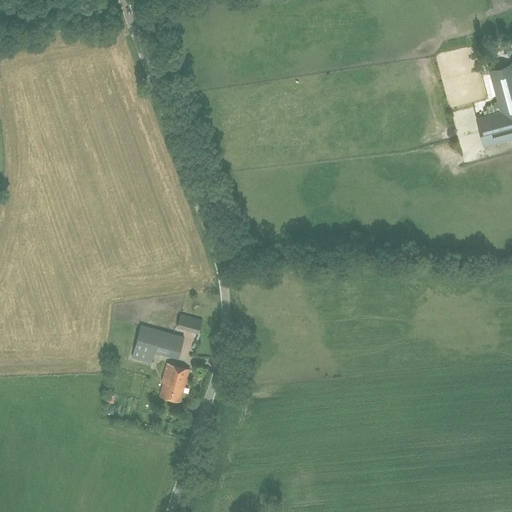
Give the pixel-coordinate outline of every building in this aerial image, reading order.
[(485,144),(511,136),(511,69),(511,64),(489,70),(500,111),(477,117),(485,144)] [(181,315),(177,327),(198,333),(202,320),(181,315)] [(178,356),(184,337),(141,325),(132,357),(151,362),(155,350),(178,356)] [(180,401),(189,369),(167,362),(162,382),(164,382),(160,396),(180,401)] [(151,426),(160,423),(157,413),(148,416),(151,426)]
